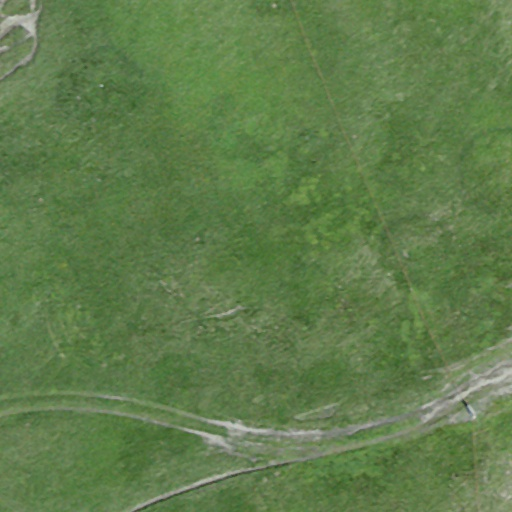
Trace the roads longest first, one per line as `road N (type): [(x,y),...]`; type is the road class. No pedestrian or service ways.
road 1 (track): [(0,404),(101,401),(262,436),(337,440)]
road 2 (track): [(337,440),(413,422),(511,378)]
